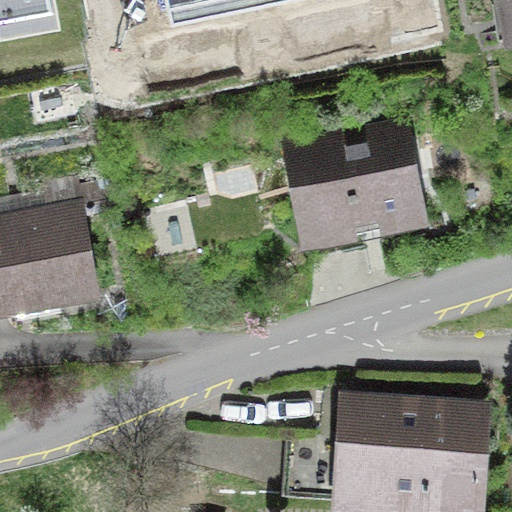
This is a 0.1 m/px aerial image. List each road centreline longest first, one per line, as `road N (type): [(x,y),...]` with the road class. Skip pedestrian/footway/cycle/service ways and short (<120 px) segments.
road 1 (residential): [(215,364),(0,442)]
road 2 (residential): [(0,348),(138,341),(215,364)]
road 3 (residential): [(511,271),(325,340)]
road 4 (residential): [(511,359),(325,340)]
